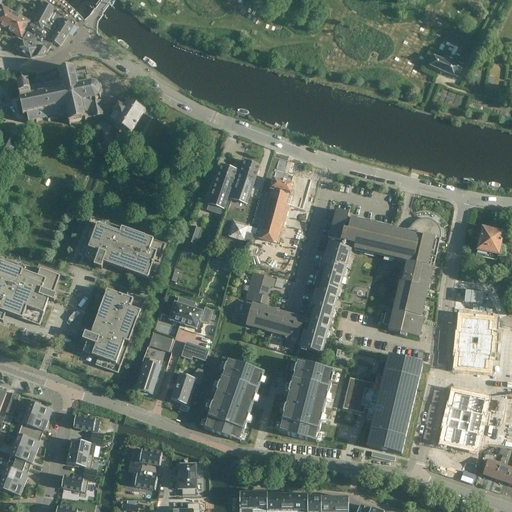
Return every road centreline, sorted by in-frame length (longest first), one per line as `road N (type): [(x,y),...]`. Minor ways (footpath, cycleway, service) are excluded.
road 1 (unclassified): [(465,196),(334,162),(210,115),(79,41)]
road 2 (residential): [(441,381),(465,196)]
road 3 (residential): [(421,477),(243,455)]
road 4 (residential): [(45,511),(68,391)]
